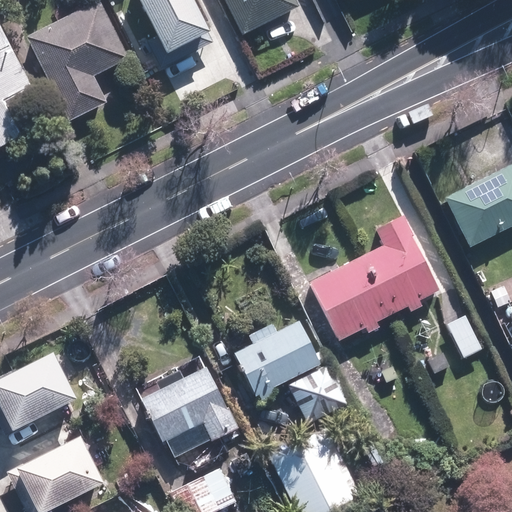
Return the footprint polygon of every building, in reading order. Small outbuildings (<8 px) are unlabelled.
[(130,0),(108,0),(116,16),(134,7),(130,0)] [(209,36),(191,0),(137,0),(157,38),(147,42),(161,70),(182,60),(177,51),(209,36)] [(299,11),(293,0),(224,0),(242,38),(299,11)] [(100,1),(27,37),(70,124),(107,106),(93,78),(129,60),(100,1)] [(0,149),(22,138),(4,104),(32,90),(0,27),(0,149)] [(511,163),(443,198),(468,247),(511,225),(511,163)] [(376,322),(407,307),(409,311),(422,306),(419,301),(439,292),(402,215),(375,228),(383,246),(308,282),(337,340),(364,328),(366,333),(378,327),(376,322)] [(481,348),(464,316),(445,325),(463,358),(481,348)] [(252,343),(232,353),(253,397),(257,395),(260,400),(275,393),(272,387),(320,364),(298,320),(276,331),(273,324),(248,336),(252,343)] [(10,430),(75,398),(52,351),(0,376),(0,429),(3,436),(11,432),(10,430)] [(205,366),(139,399),(161,443),(165,441),(173,457),(209,439),(210,441),(238,428),(228,408),(226,408),(205,366)] [(327,366),(288,385),(305,421),(344,402),(327,366)] [(326,427),(267,455),(293,511),(323,511),(359,496),(326,427)] [(43,511),(102,483),(79,436),(15,468),(15,469),(6,473),(25,511),(43,511)] [(219,469),(167,493),(176,511),(211,511),(234,502),(219,469)]
